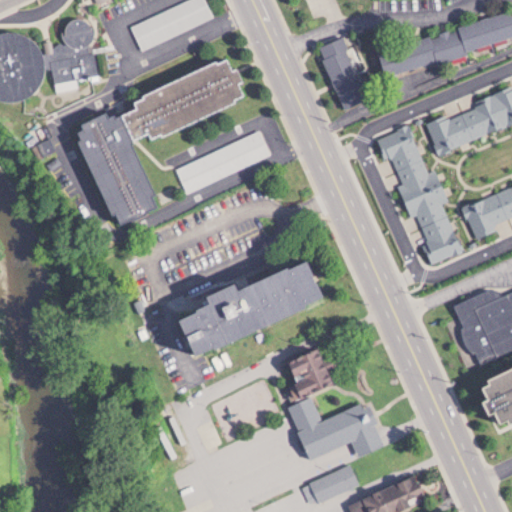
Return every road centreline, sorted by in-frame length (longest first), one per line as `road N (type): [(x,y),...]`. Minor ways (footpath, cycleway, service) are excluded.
road 1 (primary): [(256,0),(493,511)]
road 2 (residential): [(280,50),(350,19),(408,17),(479,0)]
